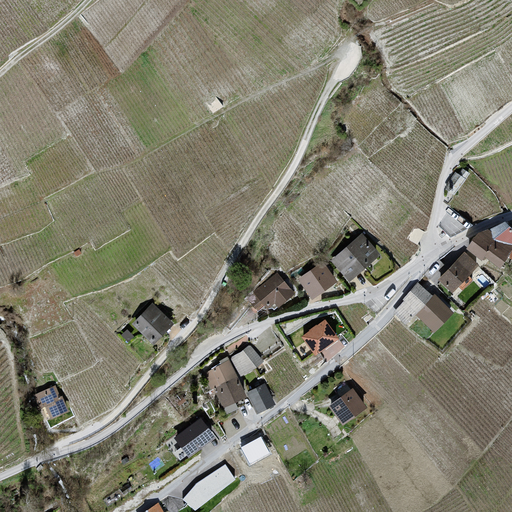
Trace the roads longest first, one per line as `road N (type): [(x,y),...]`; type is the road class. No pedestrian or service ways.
road 1 (residential): [(425,259),(370,294),(234,339),(99,444),(0,482)]
road 2 (unclassified): [(134,511),(367,340),(425,259)]
road 3 (unclassified): [(425,259),(449,166),(511,110)]
